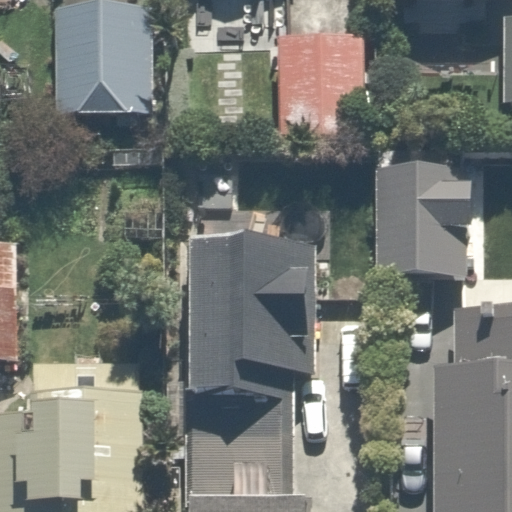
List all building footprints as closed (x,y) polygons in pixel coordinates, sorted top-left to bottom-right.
[(511,0),(401,0),(402,24),(511,24),(511,0)] [(172,28),(68,26),(66,140),(170,142),(172,28)] [(374,54),(289,50),(284,157),(369,161),(374,54)] [(393,304),(466,304),(467,243),(488,243),(489,193),(394,192),(393,304)] [(0,264),(0,373),(23,373),(22,265),(0,264)] [(311,433),(312,366),(348,366),(349,301),(313,301),(314,271),(208,269),(205,432),(311,433)] [(511,511),(511,356),(452,355),(448,511),(511,511)] [(154,511),(159,386),(43,383),(41,437),(3,436),(0,511),(154,511)] [(260,485),(258,511),(298,511),(300,487),(260,485)]
